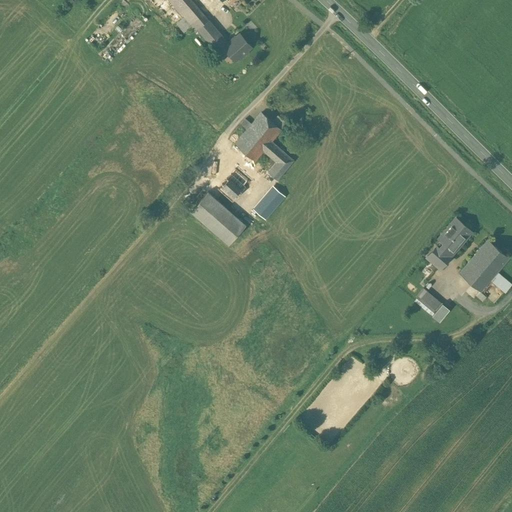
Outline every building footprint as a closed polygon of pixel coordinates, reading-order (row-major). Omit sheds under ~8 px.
[(254,51),(239,35),(229,44),(190,0),(167,0),(226,67),(228,65),(232,70),(254,51)] [(254,162),(262,154),(283,172),(292,161),(272,143),(281,132),(260,114),(234,145),(254,162)] [(252,185),(235,171),(219,191),(237,205),(252,185)] [(271,191),(256,211),(271,222),(285,202),(271,191)] [(242,226),(209,197),(193,215),(226,244),(242,226)] [(423,257),(437,270),(472,231),(459,219),(423,257)] [(491,236),(461,268),(483,287),(511,255),(491,236)] [(448,303),(424,286),(414,300),(438,317),(448,303)]
